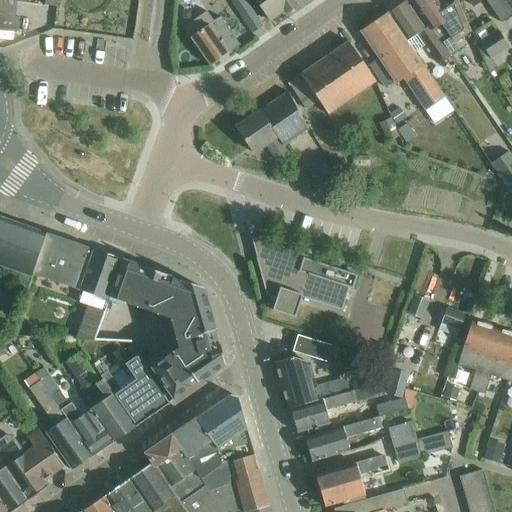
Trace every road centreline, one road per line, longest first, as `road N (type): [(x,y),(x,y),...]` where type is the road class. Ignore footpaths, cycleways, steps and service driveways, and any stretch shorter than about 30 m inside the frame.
road 1 (residential): [(511,257),(465,235),(386,222),(167,161)]
road 2 (residential): [(39,511),(252,365)]
road 3 (residential): [(179,115),(346,0)]
road 4 (tertiary): [(252,365),(219,276),(178,244),(139,231)]
road 5 (tertiary): [(139,231),(62,201),(0,158)]
road 6 (tertiary): [(294,511),(252,365)]
